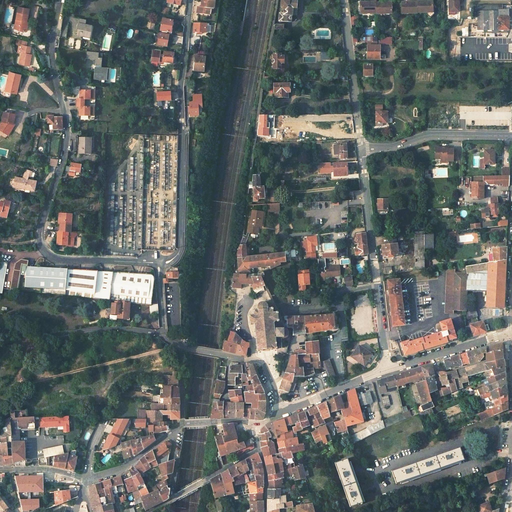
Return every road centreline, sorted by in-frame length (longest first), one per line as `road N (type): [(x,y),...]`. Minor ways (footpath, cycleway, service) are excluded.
road 1 (residential): [(59,0),(51,43),(66,136),(42,250),(63,260),(158,263)]
road 2 (residential): [(190,0),(179,252),(158,263)]
road 3 (residential): [(160,334),(53,335),(0,326)]
road 4 (residential): [(511,135),(427,134),(361,148)]
road 5 (tertiary): [(344,0),(361,148)]
road 6 (residential): [(377,285),(337,291),(343,333),(330,346),(341,387)]
road 7 (tertiary): [(361,148),(377,285)]
